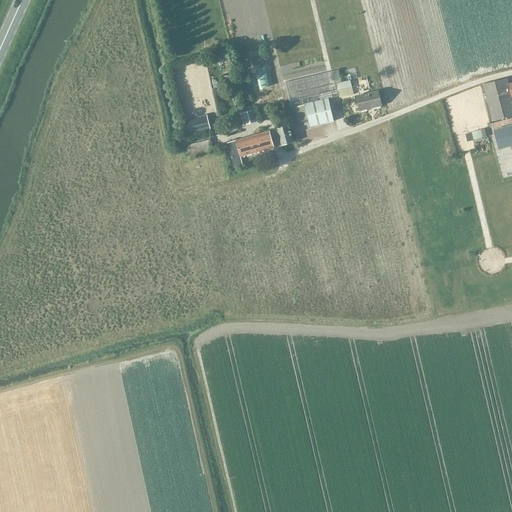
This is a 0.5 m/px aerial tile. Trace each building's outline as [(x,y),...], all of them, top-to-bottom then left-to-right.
[(281,91),(285,90),(275,50),(264,53),(265,56),(252,59),(260,92),(261,91),(261,95),(262,95),(264,107),(283,103),(281,91)] [(339,69),(285,82),(291,107),(339,96),(336,83),(342,81),(339,69)] [(511,83),(508,84),(507,79),(483,85),(492,121),(511,116),(511,83)] [(337,84),(338,91),(352,88),(350,80),(337,84)] [(360,111),(381,106),(378,91),(357,96),(360,111)] [(328,99),(305,105),(295,107),(299,122),(305,121),(305,120),(308,119),(310,127),(334,121),(328,99)] [(242,111),(234,113),(237,123),(245,120),(242,111)] [(280,118),(274,120),(282,145),(293,142),(289,126),(283,128),(280,118)] [(499,150),(511,146),(511,125),(494,130),(499,150)] [(464,130),(466,138),(476,135),(474,127),(464,130)] [(270,131),(228,143),(235,168),(243,166),(240,157),(274,147),(270,131)] [(187,145),(190,157),(213,151),(210,140),(187,145)]
